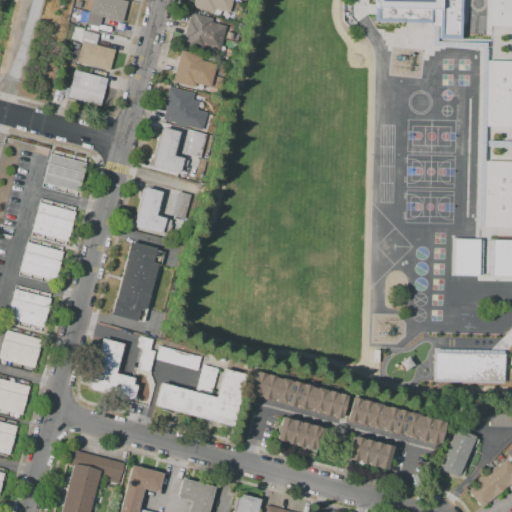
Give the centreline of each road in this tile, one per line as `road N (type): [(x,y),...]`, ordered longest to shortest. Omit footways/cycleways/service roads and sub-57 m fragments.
road 1 (residential): [(23,511),(160,0)]
road 2 (residential): [(49,413),(420,511)]
road 3 (residential): [(0,112),(120,144)]
